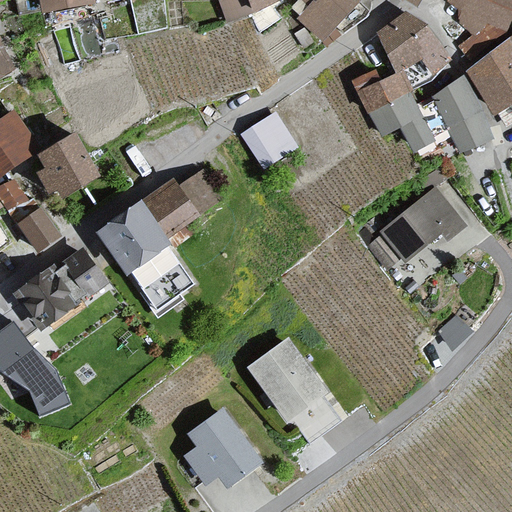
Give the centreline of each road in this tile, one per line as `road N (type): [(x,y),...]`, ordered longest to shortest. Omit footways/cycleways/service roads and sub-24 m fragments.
road 1 (unclassified): [(276,511),(472,350),(511,288)]
road 2 (residential): [(181,164),(280,102),(399,4)]
road 3 (residential): [(181,164),(0,299)]
road 4 (residential): [(511,34),(465,68),(506,146),(502,170),(511,196)]
